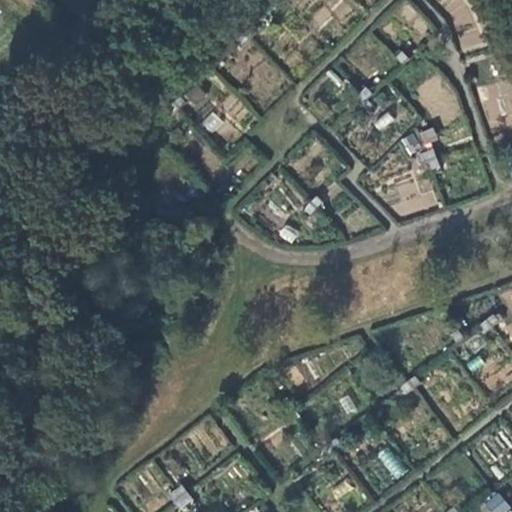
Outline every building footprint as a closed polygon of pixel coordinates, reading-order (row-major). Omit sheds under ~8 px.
[(271,15),(261,24),(269,32),(279,23),(271,15)] [(253,27),(241,38),(247,44),(259,33),(253,27)] [(500,34),(492,36),(498,52),(506,49),(500,34)] [(240,42),(230,51),(237,59),(247,50),(240,42)] [(406,52),(399,58),(405,65),(412,58),(406,52)] [(376,95),(370,89),(364,95),(358,101),(370,112),(376,107),(370,101),(376,95)] [(182,97),(171,108),(177,115),(188,103),(182,97)] [(440,147),(434,132),(424,135),(430,151),(440,147)] [(424,149),(416,135),(405,141),(413,155),(424,149)] [(436,150),(420,156),(423,164),(431,161),(434,169),(442,166),(436,150)] [(319,198),(308,210),(314,216),(326,204),(319,198)] [(320,212),(311,221),(320,230),(329,221),(320,212)] [(494,315),(482,326),(487,333),(500,322),(494,315)] [(461,331),(454,336),(459,343),(466,337),(461,331)] [(417,376),(404,387),(409,393),(422,383),(417,376)] [(289,401),(283,406),(288,413),(281,418),(287,425),(300,414),(289,401)] [(338,440),(325,450),(331,457),(343,446),(338,440)] [(391,480),(404,473),(391,446),(378,452),(391,480)] [(183,485),(170,495),(180,508),(194,498),(183,485)] [(508,511),(511,509),(511,507),(501,494),(486,506),(491,511),(508,511)]
